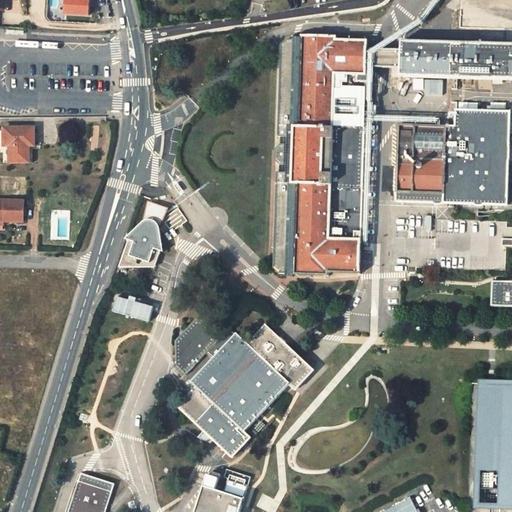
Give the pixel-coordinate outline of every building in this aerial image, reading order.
[(64,0),(65,18),(91,18),(90,0),(64,0)] [(511,0),(460,0),(460,28),(511,29),(511,0)] [(330,273),(360,274),(367,68),(384,68),(402,69),(402,77),(511,80),(511,46),(403,43),(402,50),(385,49),(368,48),(368,42),(337,41),(337,38),(303,37),(303,38),(294,38),(294,41),(288,40),(282,46),(279,137),(281,138),(281,144),(276,150),(276,160),(281,165),(280,173),(278,173),(274,268),(279,274),(286,274),(286,277),(295,277),(295,275),(329,276),(330,273)] [(456,127),(399,125),(397,192),(446,194),(446,203),(509,206),(511,113),(456,111),(456,127)] [(35,145),(35,128),(4,128),(5,147),(12,147),(12,162),(29,163),(29,145),(35,145)] [(24,221),(24,203),(0,201),(0,220),(4,220),(24,221)] [(159,207),(148,220),(149,220),(150,220),(151,220),(152,219),(153,219),(154,220),(155,220),(156,220),(157,220),(157,221),(158,221),(159,222),(160,223),(161,224),(162,225),(162,226),(162,227),(160,228),(161,232),(173,218),(159,207)] [(149,220),(148,220),(128,239),(132,242),(120,267),(150,267),(152,263),(156,264),(161,250),(164,252),(161,232),(160,228),(162,227),(162,226),(162,225),(161,224),(160,223),(159,222),(158,221),(157,221),(157,220),(156,220),(155,220),(154,220),(153,219),(152,219),(151,220),(150,220),(149,220)] [(511,239),(503,239),(503,247),(511,247),(511,239)] [(505,281),(492,281),(491,307),(511,306),(511,282),(505,282),(505,281)] [(196,320),(176,341),(175,366),(185,376),(206,353),(212,359),(191,382),(197,387),(178,407),(212,438),(233,456),(251,437),(245,432),(290,384),(296,390),(314,370),(266,324),(248,343),(230,327),(222,336),(203,318),(196,320)] [(511,382),(482,381),(479,504),(511,505),(511,382)] [(205,430),(198,437),(209,442),(212,438),(205,430)] [(104,511),(114,483),(81,472),(68,511),(104,511)] [(236,511),(241,494),(199,484),(192,511),(236,511)] [(419,511),(411,497),(381,511),(419,511)]
